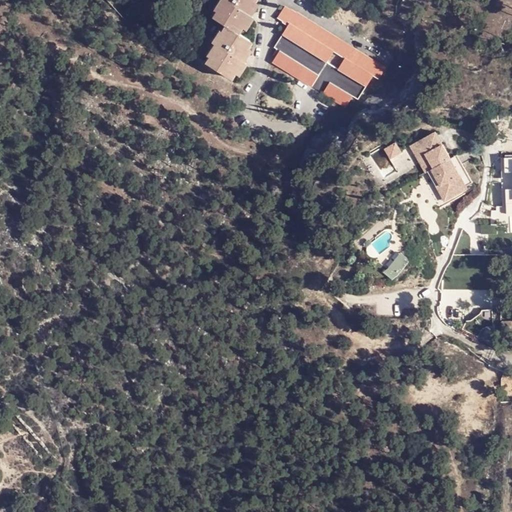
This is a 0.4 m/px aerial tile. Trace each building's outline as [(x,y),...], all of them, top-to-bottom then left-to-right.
[(209,22),(221,30),(236,40),(240,34),(244,36),(251,23),(248,21),(256,10),(252,7),(256,1),(253,0),(215,0),(215,1),(218,3),(210,15),(212,17),(209,22)] [(345,65),(373,83),(378,87),(386,75),(295,18),(294,18),(289,15),(288,16),(283,12),(276,24),(282,28),(281,29),(286,32),(288,29),(334,58),(333,59),(344,66),(345,65)] [(288,29),(286,32),(281,41),(326,70),(333,59),(334,58),(288,29)] [(236,40),(221,30),(218,36),(216,36),(208,48),(211,50),(203,61),(206,63),(202,69),(229,87),(232,81),(236,82),(244,70),(241,68),(249,57),(245,54),(249,48),(236,40)] [(357,108),(366,94),(337,77),(326,70),(281,41),(273,54),(279,58),(318,82),(329,90),(352,105),(357,108)] [(318,82),(279,58),(271,69),(310,95),(318,82)] [(337,77),(344,66),(333,59),(326,70),(337,77)] [(366,94),(373,83),(345,65),(344,66),(337,77),(366,94)] [(344,116),(352,105),(329,90),(321,102),(344,116)] [(439,131),(416,143),(424,157),(426,156),(429,161),(426,163),(429,171),(435,180),(440,178),(444,184),(441,185),(449,200),(470,188),(468,185),(454,158),(439,131)] [(392,154),(402,149),(397,139),(387,144),(392,154)] [(416,143),(413,145),(427,172),(429,171),(426,163),(429,161),(426,156),(424,157),(416,143)] [(460,154),(454,158),(468,185),(474,181),(460,154)] [(511,157),(504,158),(503,203),(511,203),(511,157)] [(440,178),(435,180),(445,201),(449,200),(441,185),(444,184),(440,178)] [(386,268),(381,272),(391,279),(396,275),(409,260),(399,252),(386,268)] [(492,310),(482,311),(480,315),(471,322),(466,322),(462,330),(473,336),(477,338),(496,349),(500,345),(494,333),(493,329),(492,310)] [(511,322),(502,322),(502,331),(511,330),(511,322)] [(0,405),(0,438),(35,479),(58,459),(8,399),(0,405)] [(15,511),(16,508),(40,486),(35,479),(0,438),(0,457),(25,486),(2,505),(0,502),(0,511),(15,511)] [(25,486),(0,457),(0,502),(2,505),(25,486)]
